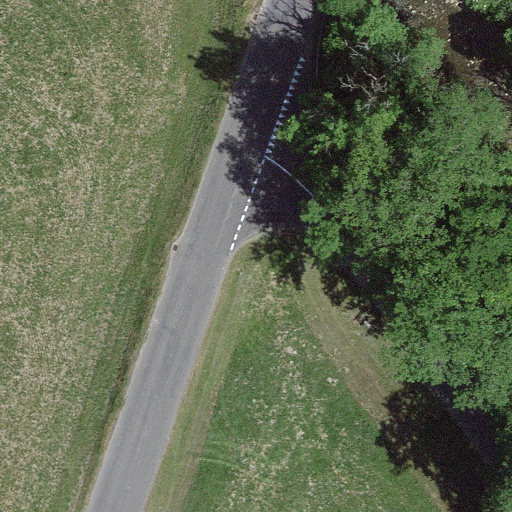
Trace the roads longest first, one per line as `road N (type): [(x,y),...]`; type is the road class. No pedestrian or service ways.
road 1 (tertiary): [(271,55),(112,511)]
road 2 (residential): [(511,377),(346,143),(271,55)]
road 3 (track): [(511,264),(385,198)]
